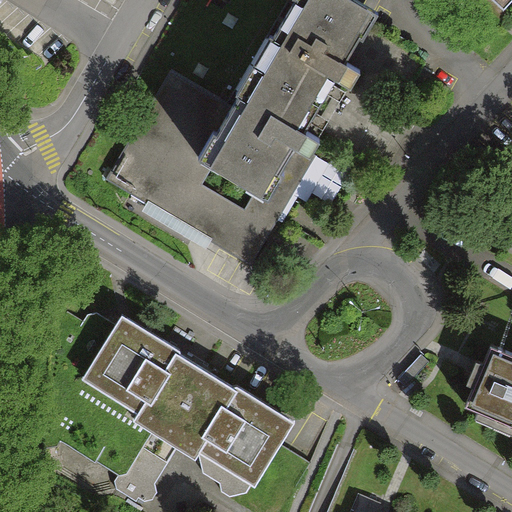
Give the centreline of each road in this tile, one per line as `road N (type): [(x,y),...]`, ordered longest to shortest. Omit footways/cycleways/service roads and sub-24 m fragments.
road 1 (residential): [(270,344),(511,76)]
road 2 (residential): [(270,344),(0,176)]
road 3 (residential): [(511,490),(270,344)]
